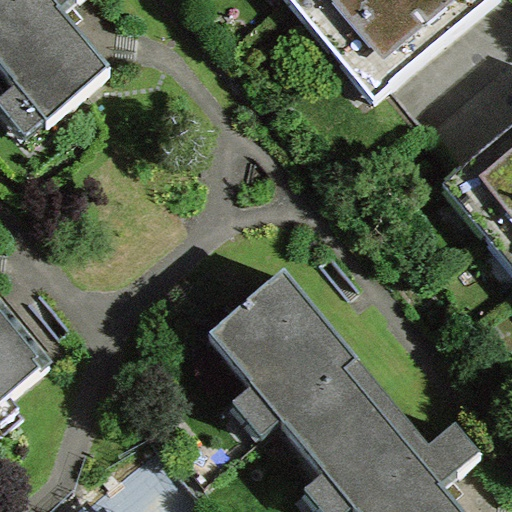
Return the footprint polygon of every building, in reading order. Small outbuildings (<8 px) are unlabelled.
[(0,0),(0,83),(8,92),(0,99),(0,126),(27,158),(114,82),(63,24),(90,0),(0,0)] [(506,7),(500,0),(279,0),(377,115),(506,7)] [(511,136),(442,194),(511,277),(511,136)] [(432,464),(281,290),(213,349),(256,398),(231,419),(265,458),(284,442),(322,485),(300,504),(306,511),(452,511),(446,504),(485,469),(460,440),(432,464)] [(0,422),(58,372),(0,306),(0,422)]
